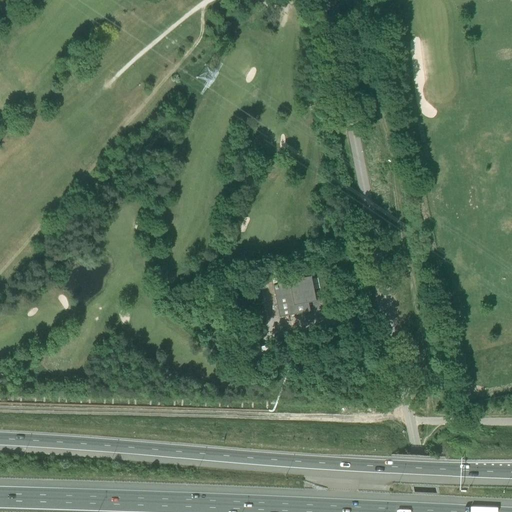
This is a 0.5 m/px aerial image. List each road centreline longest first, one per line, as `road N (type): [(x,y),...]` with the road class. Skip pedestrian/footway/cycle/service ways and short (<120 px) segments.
road 1 (trunk): [(511,473),(0,439)]
road 2 (unclassified): [(326,0),(410,422)]
road 3 (track): [(0,410),(410,422)]
road 4 (motorway): [(357,511),(0,497)]
road 5 (track): [(204,2),(199,37),(0,275)]
road 6 (track): [(209,0),(111,82)]
